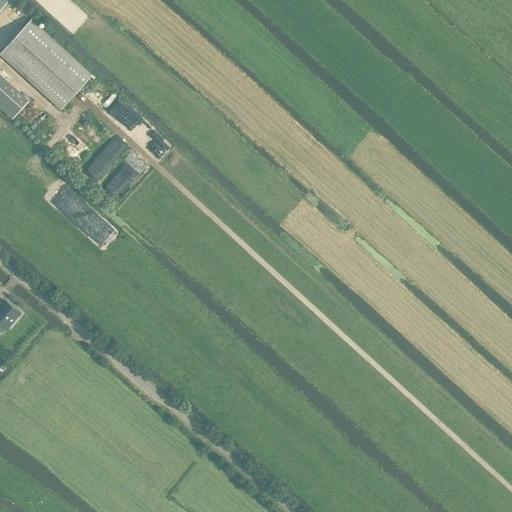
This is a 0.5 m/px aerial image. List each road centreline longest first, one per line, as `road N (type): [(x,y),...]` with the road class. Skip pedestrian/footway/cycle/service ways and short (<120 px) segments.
road 1 (track): [(91,109),(511,488)]
road 2 (tertiary): [(295,511),(0,260)]
